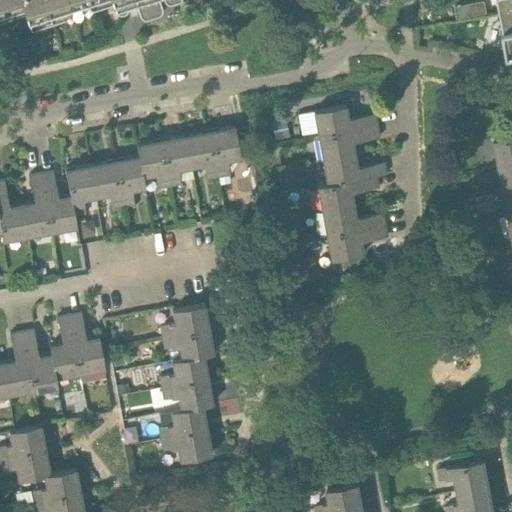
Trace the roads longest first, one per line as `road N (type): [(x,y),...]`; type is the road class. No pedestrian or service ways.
road 1 (residential): [(28,126),(313,71),(353,50)]
road 2 (residential): [(412,233),(408,53)]
